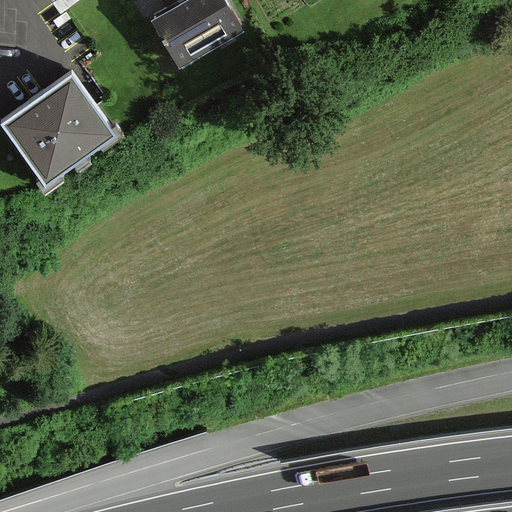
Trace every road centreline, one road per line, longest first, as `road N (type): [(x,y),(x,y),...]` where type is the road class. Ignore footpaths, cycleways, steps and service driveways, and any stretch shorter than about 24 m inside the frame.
road 1 (motorway): [(511,382),(321,427),(42,511)]
road 2 (motorway): [(511,465),(227,511)]
